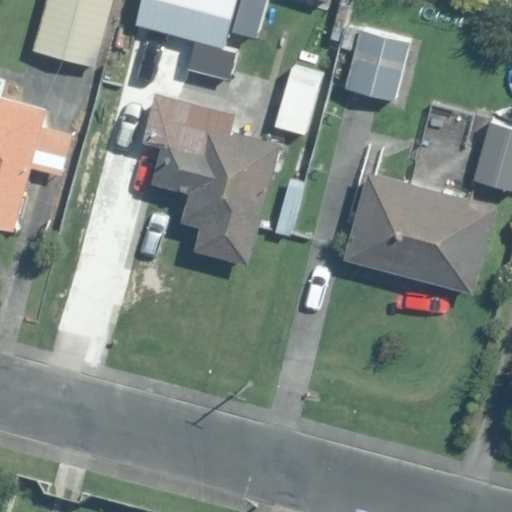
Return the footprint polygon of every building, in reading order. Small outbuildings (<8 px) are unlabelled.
[(121,0),(52,0),(39,50),(103,67),(121,0)] [(143,0),(138,23),(231,45),(241,0),(143,0)] [(417,42),(367,26),(349,83),(399,99),(417,42)] [(331,75),(296,65),(278,125),(313,135),(331,75)] [(0,224),(24,230),(38,167),(68,174),(78,129),(50,123),(53,106),(9,96),(13,77),(0,74),(0,224)] [(288,141),(236,128),(240,112),(157,91),(144,141),(165,147),(156,183),(192,193),(184,223),(195,226),(190,246),(240,259),(243,248),(258,252),(288,141)] [(511,124),(494,121),(481,179),(511,186),(511,124)] [(372,170),(348,255),(479,292),(503,206),(372,170)]
